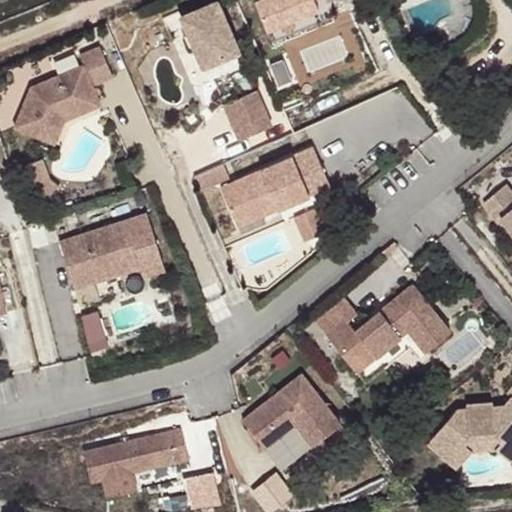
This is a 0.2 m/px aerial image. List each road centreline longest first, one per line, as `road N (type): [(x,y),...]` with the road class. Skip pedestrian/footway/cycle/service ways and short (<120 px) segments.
road 1 (residential): [(511,116),(215,360),(0,420)]
road 2 (unknown): [(59,404),(0,202)]
road 3 (unknown): [(422,190),(511,291)]
